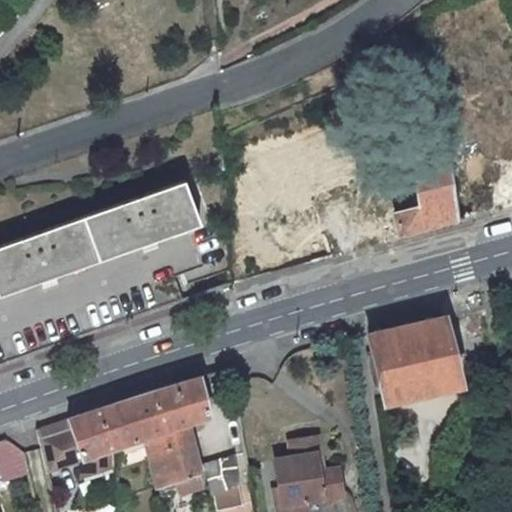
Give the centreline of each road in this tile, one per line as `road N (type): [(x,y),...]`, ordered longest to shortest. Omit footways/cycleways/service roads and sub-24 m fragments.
road 1 (primary): [(0,409),(281,312),(511,247)]
road 2 (residential): [(0,165),(246,83),(390,0)]
